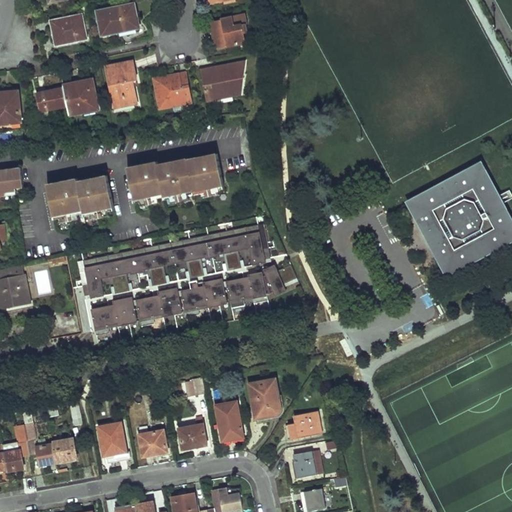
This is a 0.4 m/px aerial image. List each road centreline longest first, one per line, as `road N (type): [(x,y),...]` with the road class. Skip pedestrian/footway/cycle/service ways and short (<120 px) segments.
road 1 (residential): [(0,505),(239,462),(263,481),(269,511)]
road 2 (residential): [(0,360),(88,340),(78,290),(85,289)]
